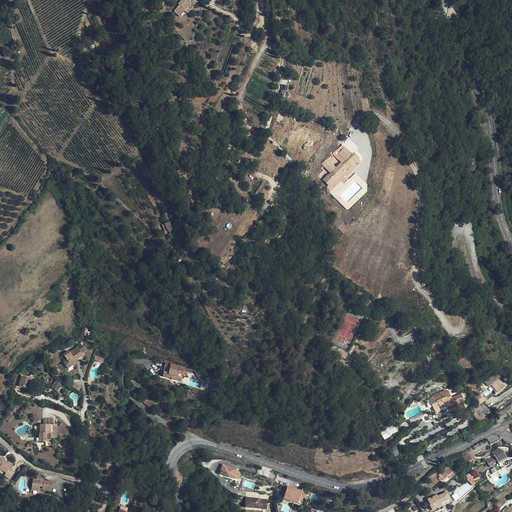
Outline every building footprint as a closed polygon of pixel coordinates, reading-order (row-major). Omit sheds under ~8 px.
[(175,11),(179,15),(185,10),(187,13),(198,1),(196,0),(180,0),(178,2),(179,4),(175,8),(175,11)] [(352,155),(342,145),(337,150),(333,153),(342,163),(336,168),(330,163),(335,158),(332,155),(323,164),(331,173),(324,180),(330,185),(338,177),(347,168),(348,169),(359,158),(354,153),(352,155)] [(83,355),(78,347),(70,352),(69,351),(64,355),(66,358),(63,360),(64,362),(68,368),(72,366),(70,362),(74,359),(75,361),(77,359),(83,355)] [(189,368),(166,363),(165,367),(168,368),(167,372),(164,372),(163,377),(173,379),(182,381),(183,375),(187,376),(189,368)] [(32,378),(22,376),(19,386),(25,387),(23,392),(31,394),(32,389),(29,389),(30,384),(32,378)] [(498,380),(494,376),(486,383),(490,387),(492,384),(498,392),(505,387),(505,384),(497,381),(498,380)] [(61,386),(55,382),(51,387),(57,391),(61,386)] [(447,391),(446,390),(441,393),(441,394),(429,400),(434,410),(439,408),(440,409),(450,405),(450,407),(463,401),(464,399),(461,394),(452,398),(448,391),(447,391)] [(480,405),(487,415),(491,412),(483,403),(480,405)] [(483,417),(487,415),(480,405),(475,409),(472,410),(474,414),(480,411),(483,417)] [(483,417),(480,411),(474,414),(478,420),(483,417)] [(47,425),(40,425),(40,433),(39,433),(39,442),(47,442),(47,440),(50,440),(50,438),(57,438),(56,425),(47,425)] [(501,451),(500,448),(493,453),(494,456),(486,460),(490,467),(495,465),(494,463),(497,461),(499,464),(508,459),(508,458),(506,455),(508,454),(506,451),(504,452),(504,451),(502,452),(501,451)] [(472,459),(469,454),(463,457),(467,463),(468,462),(469,464),(472,462),(471,460),(472,459)] [(0,470),(2,472),(3,470),(6,473),(9,469),(12,465),(9,462),(8,463),(5,461),(4,461),(1,459),(1,458),(0,457),(0,470)] [(236,477),(239,469),(224,464),(221,474),(236,478),(236,477)] [(453,472),(448,466),(438,475),(440,477),(443,480),(450,475),(453,472)] [(14,472),(9,469),(6,473),(5,475),(9,479),(14,472)] [(476,483),(471,475),(467,479),(473,486),(476,483)] [(40,479),(37,479),(36,480),(33,479),(32,488),(39,489),(40,486),(43,487),(42,489),(52,490),(53,481),(49,481),(48,482),(40,480),(41,479),(40,479)] [(308,490),(290,484),(287,493),(295,495),(293,498),(301,500),(302,497),(305,499),(308,490)] [(450,499),(447,492),(438,497),(437,495),(435,496),(436,497),(433,498),(433,497),(427,499),(432,510),(442,505),(441,503),(450,499)] [(270,498),(248,498),(248,507),(269,508),(270,498)]
